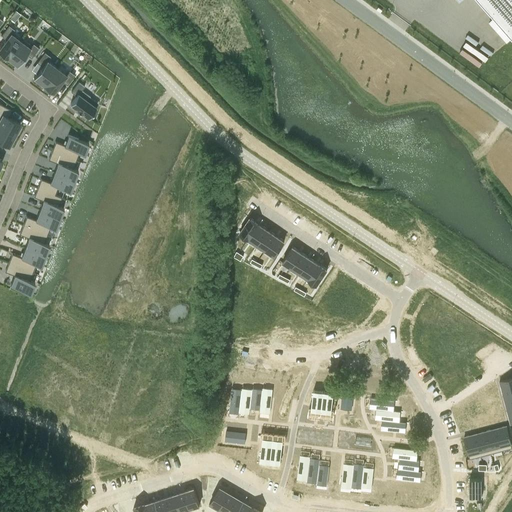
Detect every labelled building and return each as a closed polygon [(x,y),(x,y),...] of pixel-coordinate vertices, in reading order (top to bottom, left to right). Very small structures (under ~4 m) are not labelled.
[(511,0),(484,0),(511,31),(511,0)] [(6,39),(0,47),(0,53),(7,59),(8,58),(7,58),(22,39),(13,31),(14,30),(9,25),(1,35),(6,39)] [(409,41),(425,51),(433,38),(416,29),(409,41)] [(22,39),(7,58),(8,58),(17,66),(26,54),(31,58),(39,48),(33,44),(32,46),(22,39)] [(428,51),(434,55),(436,51),(451,61),(454,55),(435,42),(428,51)] [(42,66),(33,78),(43,85),(57,68),(47,61),(50,57),(45,52),(37,62),(42,66)] [(43,85),(53,93),(62,81),(67,85),(75,75),(69,71),(66,75),(57,68),(43,85)] [(483,87),(486,84),(477,77),(475,80),(483,87)] [(76,96),(70,104),(76,108),(76,109),(82,113),(83,113),(88,117),(96,107),(87,100),(90,97),(90,96),(82,90),(85,86),(79,82),(71,92),(76,96)] [(486,95),(496,104),(505,94),(495,84),(486,95)] [(0,126),(15,135),(20,124),(8,117),(12,110),(0,103),(0,126)] [(0,140),(9,146),(15,135),(0,126),(0,140)] [(55,141),(52,150),(79,161),(79,160),(76,159),(79,151),(84,153),(85,153),(83,152),(86,143),(88,143),(88,142),(68,135),(65,145),(55,141)] [(52,150),(48,159),(57,163),(54,172),(74,180),(74,179),(72,178),(76,170),(78,170),(73,168),(76,160),(79,161),(52,150)] [(41,178),(37,187),(55,194),(58,186),(70,191),(70,190),(68,189),(72,180),(73,181),(74,180),(54,172),(50,182),(41,178)] [(37,187),(34,197),(43,200),(39,210),(59,217),(60,216),(58,216),(61,207),(63,208),(63,207),(59,205),(62,197),(64,198),(55,194),(37,187)] [(26,216),(23,225),(50,235),(47,234),(50,226),(55,228),(56,227),(54,226),(57,218),(59,218),(59,217),(39,210),(36,219),(26,216)] [(250,218),(240,233),(248,239),(259,223),(250,218)] [(259,223),(248,239),(257,244),(267,229),(259,223)] [(23,225),(19,234),(28,237),(25,247),(45,255),(45,254),(44,253),(47,244),(49,245),(49,244),(44,242),(47,235),(50,236),(50,235),(23,225)] [(267,229),(257,244),(266,250),(276,234),(267,229)] [(276,234),(266,250),(274,256),(284,240),(276,234)] [(293,246),(283,262),(292,268),(302,252),(293,246)] [(12,253),(8,262),(35,273),(36,272),(33,271),(36,263),(41,265),(41,264),(39,264),(43,255),(45,256),(45,255),(25,247),(21,256),(12,253)] [(302,252),(292,268),(300,273),(310,257),(302,252)] [(310,257),(300,273),(309,279),(319,263),(310,257)] [(8,262),(5,271),(14,275),(10,285),(30,293),(31,292),(29,291),(32,282),(34,282),(35,282),(30,280),(33,272),(35,273),(8,262)] [(319,263),(309,279),(317,284),(327,269),(319,263)] [(335,282),(332,287),(343,294),(366,310),(373,300),(349,284),(346,289),(335,282)] [(343,294),(336,304),(339,307),(337,310),(343,321),(349,313),(359,320),(366,310),(343,294)] [(326,309),(316,312),(322,331),(323,337),(324,339),(336,336),(331,321),(336,320),(335,318),(329,308),(326,309)] [(316,312),(302,317),(303,330),(308,328),(313,343),(324,339),(323,337),(322,331),(316,312)] [(478,360),(474,354),(458,364),(462,369),(457,372),(445,380),(453,392),(478,376),(471,364),(478,360)] [(511,378),(500,382),(503,392),(511,389),(511,378)] [(511,389),(503,392),(505,403),(511,400),(511,389)] [(233,391),(230,411),(240,413),(241,411),(243,393),(233,391)] [(243,393),(241,411),(251,413),(251,412),(254,393),(244,391),(243,393)] [(254,393),(251,412),(261,413),(261,412),(264,393),(254,391),(254,393)] [(345,391),(342,414),(351,415),(354,393),(345,391)] [(264,393),(261,412),(271,413),(274,393),(264,392),(264,393)] [(312,395),(309,415),(319,417),(322,397),(312,395)] [(322,397),(319,417),(329,418),(332,398),(322,397)] [(370,404),(369,414),(375,415),(389,417),(390,407),(370,404)] [(375,415),(374,425),(380,426),(394,428),(395,418),(389,417),(375,415)] [(380,426),(379,436),(399,439),(401,429),(394,428),(380,426)] [(506,426),(496,429),(501,451),(511,448),(506,426)] [(496,429),(485,431),(491,453),(501,451),(496,429)] [(485,431),(475,434),(480,456),(491,453),(485,431)] [(225,432),(223,441),(246,445),(247,435),(225,432)] [(475,434),(464,436),(470,458),(480,456),(475,434)] [(355,441),(354,449),(366,451),(367,443),(355,441)] [(262,442),(259,462),(269,463),(272,443),(262,442)] [(272,443),(269,463),(279,465),(282,445),(272,443)] [(391,453),(389,463),(392,463),(409,466),(411,456),(391,453)] [(296,460),(294,480),(304,481),(306,463),(307,461),(296,460)] [(304,481),(303,483),(313,485),(316,466),(316,465),(306,463),(304,481)] [(392,463),(390,473),(393,474),(411,476),(412,466),(409,466),(392,463)] [(313,485),(313,486),(323,488),(326,467),(316,466),(313,485)] [(338,469),(335,489),(345,491),(346,489),(348,471),(338,469)] [(348,471),(346,489),(356,491),(356,490),(359,471),(349,469),(348,471)] [(359,471),(356,490),(366,491),(369,471),(359,469),(359,471)] [(393,474),(392,484),(412,487),(413,477),(411,476),(393,474)] [(220,487),(211,503),(220,508),(229,492),(220,487)] [(194,488),(184,491),(190,509),(200,505),(194,488)] [(184,491),(176,493),(182,511),(190,509),(184,491)] [(229,492),(220,508),(226,511),(227,511),(236,496),(229,492)] [(176,493),(166,497),(170,511),(179,511),(182,511),(176,493)] [(236,496),(227,511),(236,511),(244,500),(236,496)] [(170,511),(166,497),(155,500),(159,511),(170,511)] [(159,511),(155,500),(145,503),(147,511),(159,511)] [(244,500),(236,511),(249,511),(253,506),(244,500)] [(147,511),(145,503),(134,507),(136,511),(147,511)]
